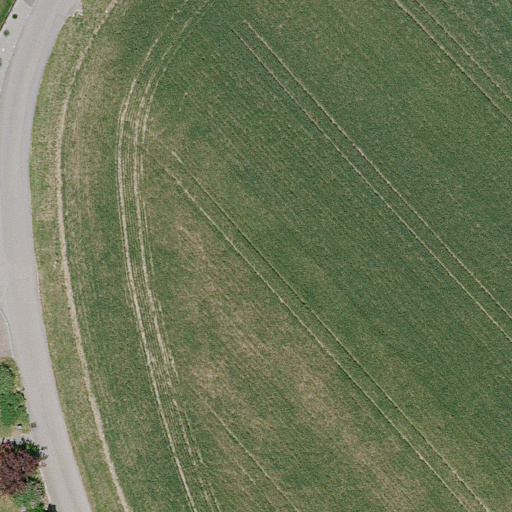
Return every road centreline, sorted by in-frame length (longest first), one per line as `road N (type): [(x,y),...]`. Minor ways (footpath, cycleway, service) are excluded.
road 1 (residential): [(85,511),(34,343),(24,252)]
road 2 (residential): [(24,252),(18,93),(29,56),(63,0)]
